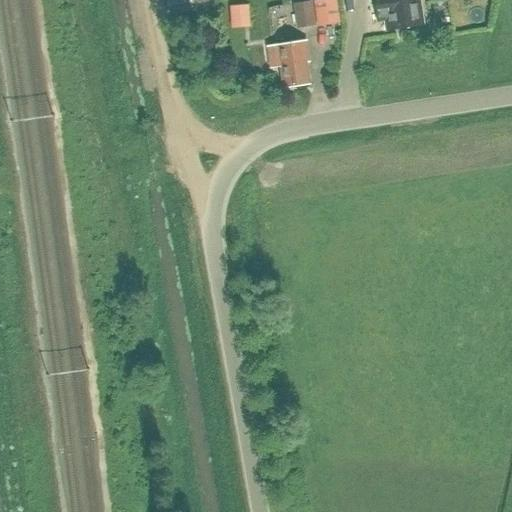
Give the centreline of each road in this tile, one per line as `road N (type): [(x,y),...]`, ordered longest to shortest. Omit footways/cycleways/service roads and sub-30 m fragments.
road 1 (tertiary): [(259,511),(211,232),(225,170),(253,143),(289,129),(511,93)]
road 2 (track): [(225,170),(181,123),(164,88),(145,0)]
